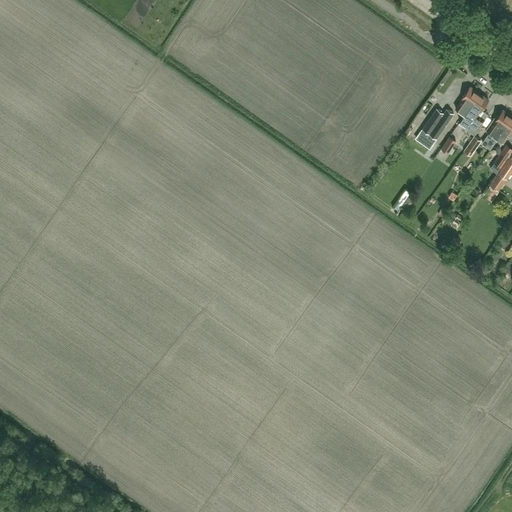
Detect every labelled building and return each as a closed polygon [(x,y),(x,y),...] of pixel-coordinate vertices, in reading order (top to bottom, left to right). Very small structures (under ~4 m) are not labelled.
[(462,97),(462,98),(455,107),(464,114),(479,93),(470,86),(462,97)] [(479,93),(464,114),(465,114),(460,121),(467,126),(469,122),(478,129),(485,119),(478,114),(489,99),(479,93)] [(454,113),(447,108),(444,112),(437,107),(422,128),(436,138),(454,113)] [(498,138),(498,137),(497,137),(511,116),(511,115),(503,109),(498,115),(497,114),(486,129),(489,132),(488,134),(491,136),(493,134),(498,138)] [(498,137),(498,138),(504,142),(507,137),(511,140),(511,139),(511,116),(497,137),(498,137)] [(481,139),(475,135),(464,150),(470,154),(481,139)] [(456,140),(450,136),(441,147),(448,152),(456,140)] [(497,174),(508,157),(501,153),(490,169),(497,174)] [(511,172),(511,157),(510,156),(491,184),(499,190),(507,178),(508,179),(511,172)]
